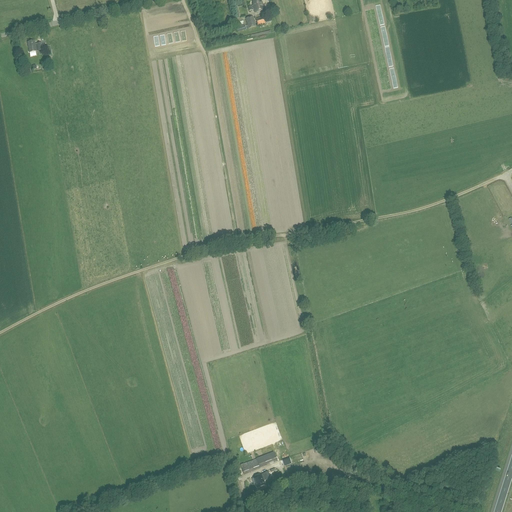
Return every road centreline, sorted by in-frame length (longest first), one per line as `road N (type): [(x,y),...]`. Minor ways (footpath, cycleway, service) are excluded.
road 1 (track): [(0,332),(81,291),(174,258),(417,209),(505,173)]
road 2 (track): [(236,241),(204,53),(182,0)]
road 3 (track): [(448,511),(309,486),(277,492),(250,511)]
road 4 (unclassified): [(156,0),(0,35)]
